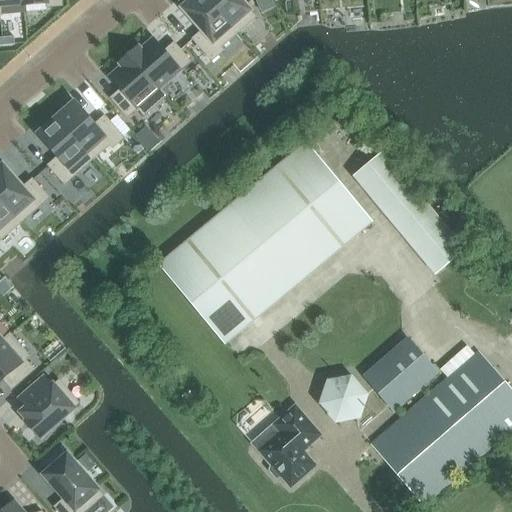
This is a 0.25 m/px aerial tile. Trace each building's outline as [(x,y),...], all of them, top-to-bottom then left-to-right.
[(22,0),(23,5),(23,6),(47,4),(48,8),(63,7),(61,0),(22,0)] [(207,0),(194,0),(184,9),(203,31),(193,40),(212,62),(224,52),(221,49),(238,34),(207,0)] [(239,0),(207,0),(238,34),(256,18),(239,0)] [(3,46),(15,45),(14,37),(3,38),(3,46)] [(139,49),(131,56),(161,90),(182,72),(181,72),(191,63),(174,44),(164,53),(153,40),(141,51),(139,49)] [(122,68),(110,78),(122,91),(111,100),(128,118),(138,109),(144,116),(167,97),(161,90),(131,56),(120,66),(122,68)] [(75,104),(57,119),(93,160),(110,146),(113,149),(124,139),(123,137),(110,123),(105,117),(94,126),(75,104)] [(118,116),(110,123),(123,137),(131,130),(118,116)] [(57,119),(39,135),(58,157),(48,166),(65,185),(93,160),(57,119)] [(159,264),(228,343),(361,229),(372,220),(373,219),(305,139),(159,264)] [(383,151),(354,176),(437,273),(466,247),(383,151)] [(3,167),(0,169),(0,199),(21,224),(49,199),(33,180),(22,189),(3,167)] [(0,199),(0,242),(21,224),(0,199)] [(4,340),(0,343),(0,383),(4,380),(13,390),(35,371),(26,361),(30,357),(10,334),(4,340)] [(395,412),(437,375),(405,338),(362,375),(395,412)] [(511,389),(479,352),(371,446),(424,506),(511,430),(511,389)] [(327,381),(319,404),(335,422),(360,418),(367,394),(351,376),(327,381)] [(44,377),(19,399),(28,409),(23,414),(29,422),(27,424),(40,439),(79,404),(60,381),(52,388),(44,377)] [(269,472),(276,479),(281,478),(290,488),(315,466),(301,451),(306,446),(307,447),(310,445),(309,444),(317,436),(318,437),(320,436),(294,407),(279,421),(286,428),(259,453),(271,467),(269,472)] [(68,456),(44,476),(65,499),(55,508),(58,511),(86,511),(103,497),(68,456)] [(469,472),(475,479),(482,473),(476,466),(469,472)] [(23,511),(15,502),(3,511),(23,511)]
